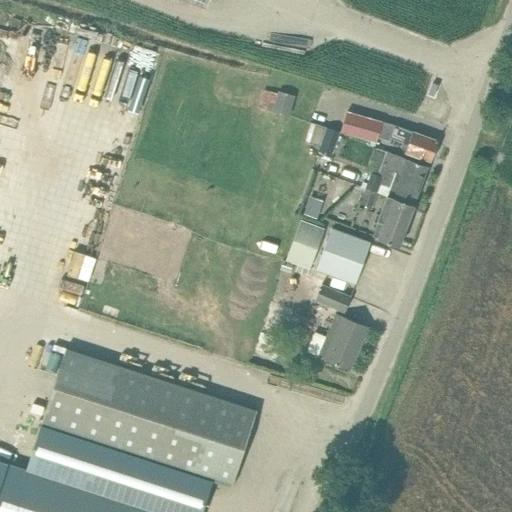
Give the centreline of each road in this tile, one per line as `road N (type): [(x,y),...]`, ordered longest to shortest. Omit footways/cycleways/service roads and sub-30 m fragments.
road 1 (unclassified): [(314,511),(511,7)]
road 2 (unknown): [(0,384),(27,327),(54,316),(352,423)]
